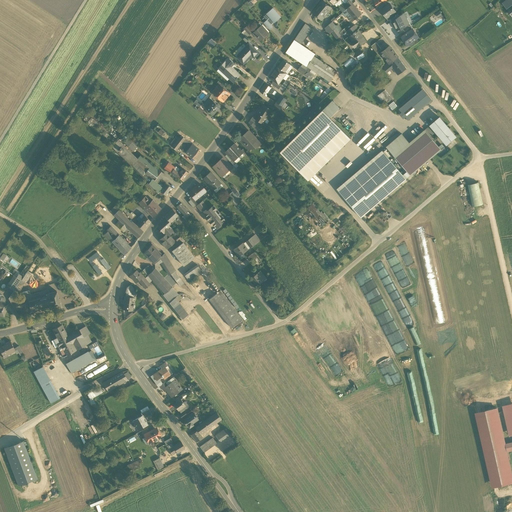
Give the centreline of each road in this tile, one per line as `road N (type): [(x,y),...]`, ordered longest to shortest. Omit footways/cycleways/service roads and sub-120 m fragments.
road 1 (track): [(511,154),(479,158),(281,324),(132,366)]
road 2 (tertiary): [(179,194),(315,0)]
road 3 (residential): [(357,0),(479,158)]
road 4 (tertiary): [(238,511),(132,366)]
road 5 (residential): [(281,324),(179,194)]
road 6 (track): [(0,141),(86,0)]
road 7 (track): [(479,158),(511,306)]
road 8 (unclassified): [(132,366),(0,440)]
road 9 (tertiary): [(111,308),(132,257),(179,194)]
